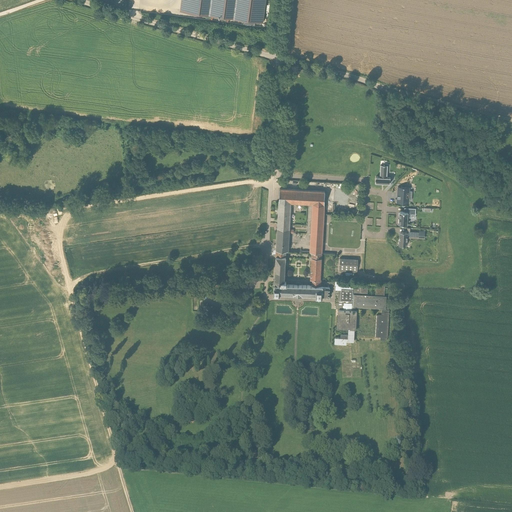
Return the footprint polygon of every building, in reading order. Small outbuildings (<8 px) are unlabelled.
[(183,0),(182,12),(263,23),(266,0),(183,0)] [(390,183),(390,178),(387,177),(387,165),(380,165),(380,177),(376,177),(375,183),(390,183)] [(398,194),(397,199),(397,203),(408,203),(408,200),(411,200),(412,191),(409,191),(409,187),(406,187),(405,187),(402,187),(401,187),(398,187),(398,194)] [(323,233),(324,212),(324,203),(325,191),(280,189),(279,202),(278,211),(278,224),(277,245),(282,245),(281,249),(276,249),(276,250),(286,251),(289,251),(290,225),(291,211),(291,203),(312,204),(312,211),(309,252),(311,253),(322,253),(322,244),(323,233)] [(404,212),(400,212),(399,219),(398,219),(398,223),(399,223),(399,224),(402,224),(402,225),(406,225),(406,224),(407,224),(407,218),(411,218),(411,215),(415,215),(416,209),(407,208),(404,208),(404,212)] [(407,236),(419,237),(419,232),(410,232),(409,232),(407,232),(401,232),(400,233),(399,240),(398,242),(399,242),(399,243),(398,244),(399,245),(399,246),(399,245),(404,246),(407,244),(407,236)] [(286,257),(286,251),(276,250),(275,278),(280,278),(279,282),(274,282),(274,294),(280,294),(280,293),(316,295),(316,297),(322,297),(322,296),(329,297),(330,287),(328,287),(328,284),(336,284),(336,289),(339,290),(339,291),(338,303),(337,302),(336,308),(338,308),(338,310),(338,321),(338,322),(337,328),(348,329),(348,334),(340,334),(340,338),(335,337),(334,343),(346,344),(346,341),(354,341),(354,329),(356,329),(357,311),(356,311),(356,308),(382,309),(381,315),(377,315),(375,337),(380,337),(380,340),(387,340),(387,337),(388,337),(389,310),(389,305),(387,305),(387,295),(382,295),(382,293),(384,293),(384,289),(383,289),(383,288),(382,288),(382,287),(381,287),(379,286),(378,287),(377,287),(377,288),(376,288),(376,295),(367,294),(368,287),(353,286),(353,287),(340,287),(341,283),(321,281),(321,280),(320,280),(322,253),(311,253),(310,280),(312,280),(312,285),(286,284),(286,282),(284,282),(286,257)] [(340,272),(358,272),(358,258),(340,258),(340,272)]
